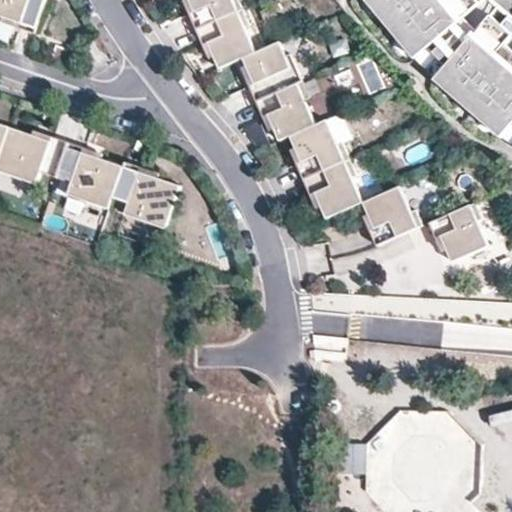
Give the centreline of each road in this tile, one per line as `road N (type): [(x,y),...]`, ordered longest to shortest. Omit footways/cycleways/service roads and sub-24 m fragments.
road 1 (residential): [(165,84),(240,181),(274,269),(277,344),(307,367)]
road 2 (residential): [(0,60),(109,98),(144,98),(165,84)]
